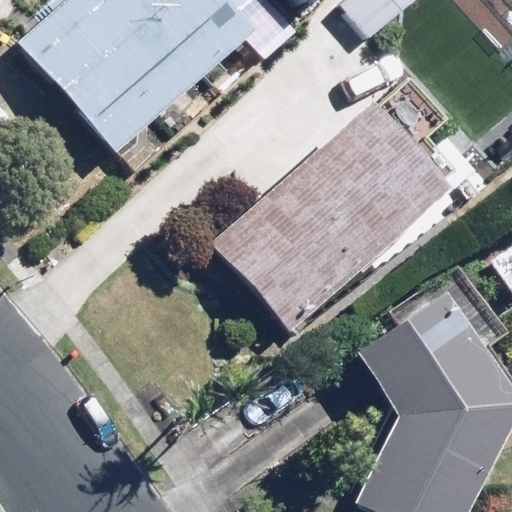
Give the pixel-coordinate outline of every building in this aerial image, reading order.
[(44,0),(5,34),(113,155),(266,19),(254,5),(259,0),(44,0)] [(383,0),(330,0),(328,2),(353,29),(383,0)] [(364,112),(211,246),(287,333),(440,199),(364,112)] [(511,241),(487,257),(511,296),(511,241)] [(395,415),(350,497),(378,511),(468,511),(511,425),(511,397),(481,355),(505,338),(459,271),(384,316),(392,330),(353,357),(395,415)]
